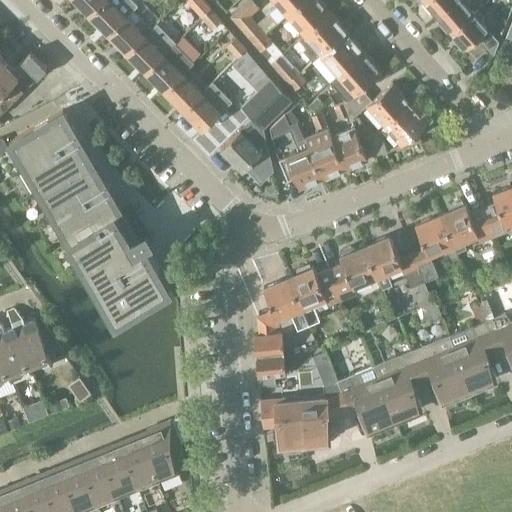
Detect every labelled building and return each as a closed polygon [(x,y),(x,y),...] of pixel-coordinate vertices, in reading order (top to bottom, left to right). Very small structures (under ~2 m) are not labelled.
[(78,0),(91,13),(103,0),(78,0)] [(103,0),(91,13),(110,32),(134,9),(139,4),(135,0),(118,0),(116,2),(113,0),(103,0)] [(185,10),(196,23),(212,8),(204,0),(180,0),(172,7),(173,8),(163,16),(167,21),(177,12),(178,13),(184,8),(185,10)] [(286,14),(302,0),(273,0),(278,4),(258,22),(252,15),(260,7),(253,0),(247,0),(231,15),(254,43),(266,32),(286,14)] [(302,0),(286,14),(304,34),(330,11),(319,0),(302,0)] [(424,0),(438,16),(456,0),(424,0)] [(456,0),(438,16),(452,32),(478,9),(478,8),(475,11),(468,3),(471,1),(470,0),(456,0)] [(222,20),(212,8),(196,23),(207,35),(222,20)] [(141,17),(134,9),(110,32),(128,50),(151,28),(140,17),(141,17)] [(485,17),(478,9),(452,32),(467,48),(490,28),(482,19),(485,17)] [(330,11),(304,34),(299,38),(306,47),(303,50),(313,61),(321,54),(347,31),(330,11)] [(157,38),(154,41),(147,34),(152,29),(151,28),(128,50),(147,70),(169,50),(157,38)] [(321,54),(338,72),(338,73),(347,65),(364,49),(347,31),(321,54)] [(273,40),(266,32),(254,43),(261,51),(273,40)] [(227,45),(237,57),(247,48),(237,36),(227,45)] [(147,70),(166,89),(184,72),(194,62),(176,43),(169,50),(147,70)] [(237,57),(248,69),(248,70),(257,61),(258,60),(247,48),(237,57)] [(364,49),(347,65),(338,73),(338,72),(329,80),(347,100),(362,88),(360,86),(381,69),(364,49)] [(0,115),(48,69),(32,52),(15,69),(0,53),(0,115)] [(288,82),(300,72),(294,64),(283,52),(271,62),(282,74),(288,82)] [(166,89),(185,108),(203,91),(184,72),(166,89)] [(307,79),(300,72),(288,82),(295,90),(307,79)] [(242,106),(263,127),(293,97),(272,77),(271,77),(257,92),(242,106)] [(368,106),(385,125),(410,102),(392,82),(372,99),(362,88),(347,100),(344,101),(349,113),(352,120),(368,106)] [(222,111),(203,91),(185,108),(204,128),(222,111)] [(319,98),(310,106),(314,111),(323,104),(319,98)] [(349,113),(344,101),(335,105),(341,117),(349,113)] [(427,122),(410,102),(385,125),(402,144),(427,122)] [(152,238),(131,202),(122,207),(64,109),(12,140),(85,264),(111,308),(137,293),(143,303),(171,287),(145,243),(152,238)] [(318,126),(327,123),(322,110),(313,114),(318,126)] [(295,135),(304,132),(299,120),(290,123),(295,135)] [(263,127),(252,139),(241,128),(222,147),(244,169),(268,145),(263,127)] [(356,127),(355,127),(333,136),(346,168),(369,158),(356,127)] [(307,137),(310,145),(323,177),(346,168),(333,136),(329,128),(307,137)] [(366,135),(374,156),(387,150),(379,129),(376,131),(366,135)] [(0,137),(0,153),(10,148),(3,136),(0,137)] [(323,177),(310,145),(288,154),(301,186),(323,177)] [(507,224),(511,222),(511,185),(494,193),(497,201),(483,206),(496,236),(509,231),(507,224)] [(467,203),(442,213),(457,251),(467,247),(464,241),(480,235),(482,242),(496,236),(483,206),(471,211),(467,203)] [(413,252),(425,281),(438,276),(429,255),(446,249),(447,251),(453,259),(459,257),(457,251),(442,213),(416,224),(426,247),(413,252)] [(365,245),(378,277),(383,288),(392,284),(388,273),(404,267),(412,286),(420,283),(423,290),(428,289),(425,281),(413,252),(400,257),(391,235),(365,245)] [(354,287),(378,277),(365,245),(361,246),(358,243),(345,248),(345,252),(340,255),(344,263),(331,269),(344,299),(357,294),(354,287)] [(299,272),(289,276),(310,324),(321,320),(315,304),(327,299),(330,305),(344,299),(331,269),(318,274),(315,266),(312,267),(310,263),(297,268),(299,272)] [(288,356),(286,331),(276,333),(275,327),(280,325),(277,318),(295,311),(301,327),(310,324),(289,276),(264,286),(274,311),(258,317),(260,334),(256,334),(258,355),(285,352),(286,357),(288,356)] [(423,293),(421,299),(423,305),(433,301),(429,291),(423,293)] [(44,364),(53,360),(50,355),(62,350),(63,349),(48,328),(47,328),(41,331),(36,316),(26,320),(24,316),(15,306),(8,309),(14,325),(15,325),(31,364),(42,360),(44,364)] [(511,320),(505,311),(486,319),(496,344),(507,340),(511,351),(511,320)] [(449,334),(469,385),(478,381),(481,379),(483,382),(496,373),(492,368),(485,349),(496,344),(486,319),(449,334)] [(0,345),(13,377),(32,369),(30,364),(31,364),(15,325),(14,325),(6,329),(4,325),(0,320),(0,345)] [(449,334),(412,349),(422,374),(433,370),(441,389),(442,395),(458,392),(457,389),(461,388),(469,385),(449,334)] [(0,381),(13,377),(0,345),(0,381)] [(326,349),(313,354),(317,364),(330,359),(326,349)] [(412,349),(375,364),(395,415),(403,411),(407,409),(409,412),(422,403),(418,398),(411,379),(422,374),(412,349)] [(258,355),(259,371),(289,369),(288,356),(286,357),(285,352),(258,355)] [(375,364),(337,379),(348,404),(359,399),(367,418),(368,425),(383,422),(383,419),(387,418),(395,415),(375,364)] [(350,409),(348,404),(337,379),(324,384),(325,394),(301,396),(306,443),(327,441),(327,437),(330,437),(329,418),(350,409)] [(306,443),(301,396),(261,400),(263,426),(279,424),(280,442),(284,442),(284,445),(306,443)] [(68,404),(65,397),(52,402),(55,409),(68,404)] [(6,420),(9,428),(20,424),(17,416),(6,420)] [(141,433),(157,472),(177,464),(171,450),(182,445),(171,419),(148,428),(149,430),(141,433)] [(121,441),(137,481),(157,472),(141,433),(121,441)] [(101,449),(117,489),(137,481),(121,441),(101,449)] [(81,458),(97,497),(117,489),(101,449),(81,458)] [(61,466),(77,505),(97,497),(81,458),(61,466)] [(58,511),(77,505),(61,466),(41,474),(56,511),(58,511)] [(21,482),(32,511),(56,511),(41,474),(21,482)] [(1,490),(9,511),(32,511),(21,482),(1,490)] [(9,511),(1,490),(0,490),(0,511),(9,511)]
